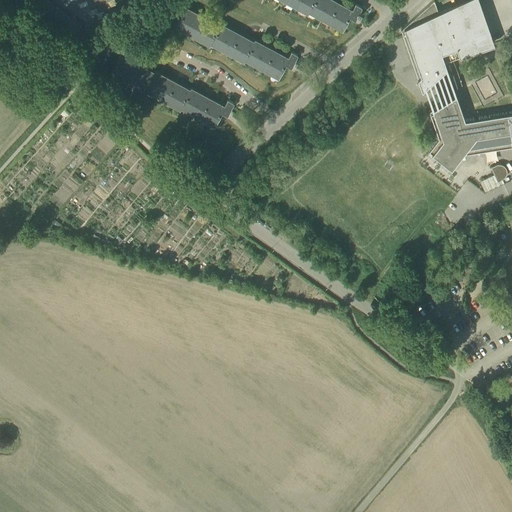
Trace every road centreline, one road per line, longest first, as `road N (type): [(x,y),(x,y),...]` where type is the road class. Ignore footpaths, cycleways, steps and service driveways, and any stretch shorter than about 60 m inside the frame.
road 1 (residential): [(464,374),(234,213),(225,194)]
road 2 (unclassified): [(0,170),(76,86),(182,180),(225,194)]
road 3 (residential): [(225,194),(232,163),(413,0)]
road 4 (unclassified): [(464,374),(358,511)]
